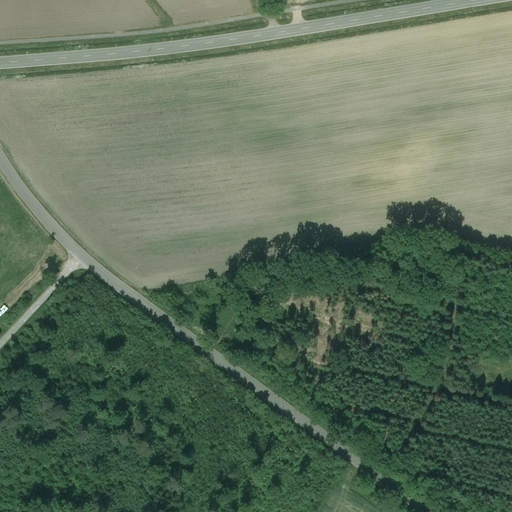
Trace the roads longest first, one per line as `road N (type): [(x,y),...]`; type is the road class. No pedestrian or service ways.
road 1 (unclassified): [(417,511),(73,264),(0,159)]
road 2 (tertiary): [(475,0),(204,45),(0,62)]
